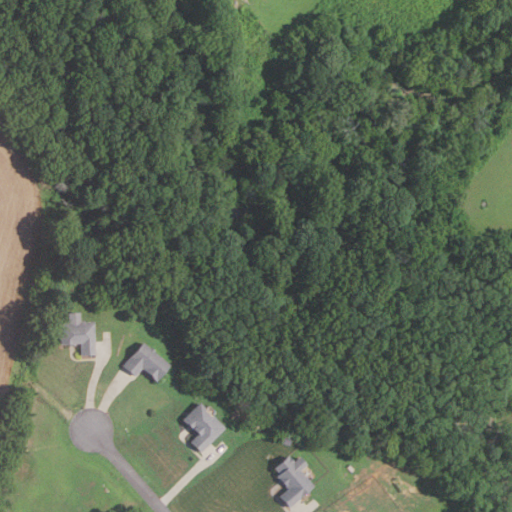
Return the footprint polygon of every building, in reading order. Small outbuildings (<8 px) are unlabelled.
[(122,264),(114,274),(108,269),(115,259),(122,264)] [(93,354),(78,355),(77,342),(59,343),(57,323),(66,322),(65,312),(78,312),(78,321),(91,320),(93,354)] [(155,379),(139,367),(133,375),(121,366),(139,343),(167,364),(155,379)] [(221,427),(197,451),(186,440),(193,434),(178,419),(196,401),(221,427)] [(288,445),(277,442),(279,435),(290,438),(288,445)] [(304,463),(298,469),(312,484),(286,507),(276,496),(285,487),(274,474),(276,472),(271,466),(285,454),(291,461),(296,455),(304,463)]
